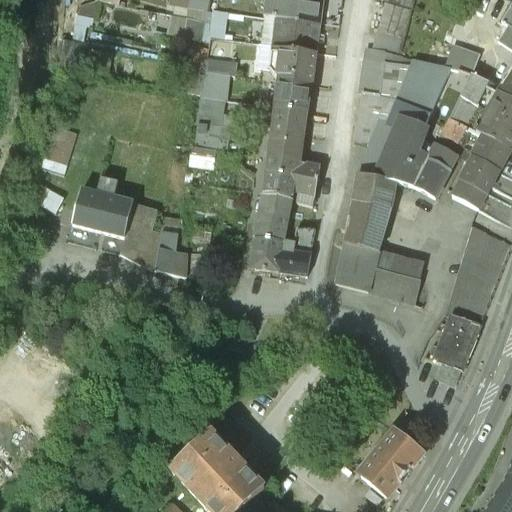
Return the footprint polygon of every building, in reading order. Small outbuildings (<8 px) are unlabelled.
[(322,0),(278,0),(278,3),(265,2),(263,19),(264,19),(319,26),(322,0)] [(386,0),(386,2),(393,4),(392,8),(385,6),(384,11),(391,13),(390,17),(383,15),(381,19),(389,21),(388,25),(380,23),(379,28),(386,30),(380,54),(387,56),(386,57),(397,60),(413,0),(386,0)] [(76,40),(86,40),(86,23),(96,23),(96,2),(77,2),(76,40)] [(215,9),(212,37),(227,39),(230,11),(215,9)] [(511,10),(502,27),(511,33),(511,10)] [(75,18),(62,18),(62,37),(74,37),(75,18)] [(319,26),(264,19),(260,49),(315,56),(319,26)] [(203,24),(187,20),(184,40),(200,42),(203,24)] [(434,38),(415,31),(406,58),(425,65),(434,38)] [(85,47),(61,41),(60,69),(81,73),(85,47)] [(260,49),(259,49),(256,72),(269,73),(278,84),(310,88),(315,56),(314,56),(260,49)] [(480,58),(454,49),(450,59),(437,55),(432,69),(457,75),(471,79),(480,58)] [(380,54),(369,51),(366,63),(385,66),(386,57),(387,56),(380,54)] [(366,63),(365,63),(361,95),(362,95),(380,98),(385,66),(366,63)] [(397,100),(385,127),(379,125),(370,148),(357,177),(373,180),(375,180),(393,135),(421,66),(413,64),(410,69),(397,100)] [(205,69),(184,65),(182,78),(191,80),(188,96),(200,99),(204,74),(205,69)] [(410,69),(385,66),(380,98),(397,100),(410,69)] [(421,66),(393,135),(395,136),(404,139),(434,70),(432,69),(421,66)] [(231,78),(204,74),(200,99),(200,101),(224,104),(226,104),(231,78)] [(457,75),(444,102),(456,108),(468,85),(464,83),(465,80),(469,82),(471,79),(457,75)] [(496,92),(471,79),(469,82),(465,80),(464,83),(468,85),(456,108),(448,122),(475,137),(498,98),(500,99),(504,92),(498,89),(496,92)] [(500,99),(511,105),(511,80),(504,92),(500,99)] [(310,88),(278,84),(275,110),(307,115),(310,88)] [(380,98),(362,95),(358,122),(379,125),(385,127),(397,100),(380,98)] [(500,99),(498,98),(475,137),(483,141),(510,156),(511,152),(511,105),(500,99)] [(224,104),(200,101),(196,125),(197,126),(220,129),(224,104)] [(456,108),(444,102),(434,122),(446,128),(448,122),(456,108)] [(307,115),(275,110),(271,135),(303,139),(307,115)] [(379,125),(358,122),(354,146),(370,148),(379,125)] [(475,137),(448,122),(446,128),(441,137),(475,155),(483,141),(475,137)] [(220,129),(197,126),(194,150),(214,152),(216,153),(220,129)] [(74,136),(52,130),(41,173),(62,179),(74,136)] [(303,139),(271,135),(268,160),(300,164),(303,139)] [(428,161),(399,149),(404,139),(395,136),(379,177),(400,182),(398,188),(414,193),(414,191),(434,202),(449,175),(427,164),(428,161)] [(510,156),(483,141),(475,155),(471,163),(472,164),(498,178),(510,156)] [(194,150),(192,149),(189,165),(212,169),(214,152),(194,150)] [(455,161),(434,150),(428,161),(427,164),(449,175),(455,161)] [(300,164),(268,160),(264,198),(291,202),(292,194),(291,193),(295,166),(300,167),(300,166),(300,164)] [(498,178),(472,164),(461,184),(487,198),(498,178)] [(319,169),(300,166),(300,167),(295,166),(291,193),(292,194),(300,195),(298,207),(312,210),(319,169)] [(373,180),(357,177),(352,205),(367,208),(373,180)] [(373,180),(367,208),(352,205),(344,246),(378,255),(389,212),(389,194),(390,184),(375,180),(373,180)] [(118,186),(101,182),(97,198),(80,193),(72,229),(74,230),(123,242),(133,207),(114,202),(118,186)] [(487,198),(461,184),(451,201),(478,215),(487,198)] [(62,203),(38,190),(29,204),(54,218),(62,203)] [(291,202),(264,198),(256,241),(284,246),(291,202)] [(158,213),(133,207),(123,242),(119,260),(156,275),(162,236),(153,234),(158,213)] [(511,248),(471,228),(446,316),(452,318),(455,318),(473,322),(483,320),(511,250),(511,248)] [(314,231),(296,231),(295,247),(285,246),(285,248),(284,254),(282,254),(278,275),(306,278),(312,241),(314,231)] [(38,241),(19,232),(14,242),(33,252),(38,241)] [(179,239),(162,236),(156,275),(186,280),(188,257),(177,255),(179,239)] [(284,246),(256,241),(251,270),(278,275),(282,254),(284,246)] [(378,255),(344,246),(340,265),(338,265),(335,287),(367,296),(378,255)] [(422,269),(378,255),(367,296),(413,309),(422,269)] [(161,305),(138,299),(134,314),(157,321),(161,305)] [(227,324),(168,307),(165,318),(225,334),(227,324)] [(480,329),(450,319),(433,364),(440,367),(460,375),(480,329)] [(243,345),(224,340),(221,350),(241,355),(243,345)] [(454,390),(460,375),(440,367),(434,382),(454,390)] [(423,459),(394,436),(359,478),(388,501),(423,459)] [(263,492),(211,438),(170,477),(204,511),(242,511),(253,502),(263,492)] [(511,511),(511,460),(507,477),(485,511),(511,511)] [(279,511),(281,511),(263,492),(253,502),(263,511),(279,511)]
